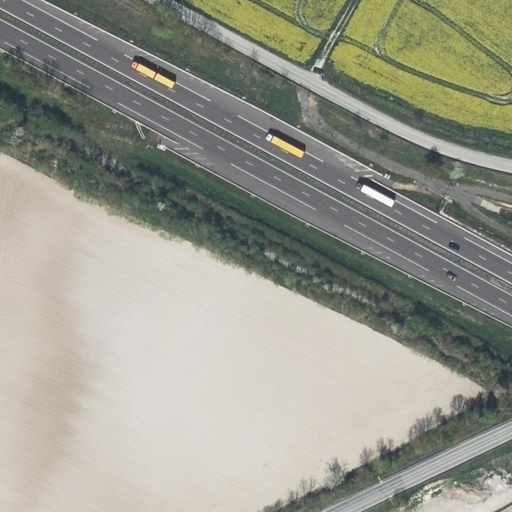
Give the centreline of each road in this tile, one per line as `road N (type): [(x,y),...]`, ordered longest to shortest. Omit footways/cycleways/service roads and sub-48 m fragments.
road 1 (motorway): [(0,30),(511,306)]
road 2 (motorway): [(511,275),(1,0)]
road 3 (unclassified): [(160,0),(438,145),(511,167)]
road 4 (secondary): [(340,511),(511,429)]
